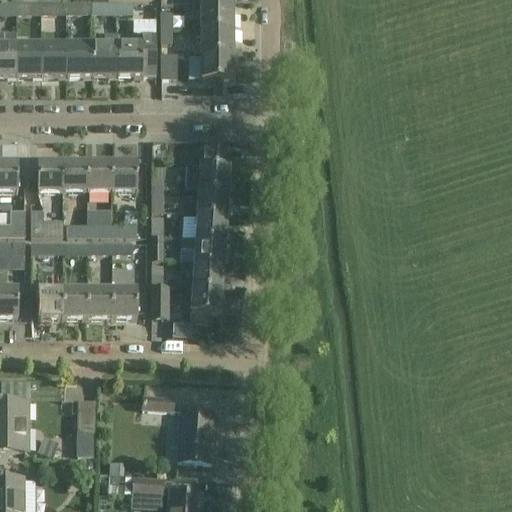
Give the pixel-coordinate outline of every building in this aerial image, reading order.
[(0,19),(16,20),(16,7),(0,7),(0,19)] [(41,19),(41,7),(16,7),(16,20),(41,19)] [(66,7),(41,7),(41,19),(66,19),(66,7)] [(91,19),(91,7),(66,7),(66,19),(91,19)] [(116,7),(91,7),(91,19),(116,19),(116,7)] [(116,19),(132,19),(132,7),(116,7),(116,19)] [(200,7),(201,33),(231,33),(231,7),(200,7)] [(171,33),(171,17),(159,17),(159,33),(171,33)] [(172,48),(171,33),(159,33),(159,48),(172,48)] [(201,33),(201,58),(232,57),(231,33),(201,33)] [(16,51),(15,51),(15,36),(2,36),(2,51),(0,50),(0,83),(16,84),(16,51)] [(91,51),(91,84),(117,84),(116,51),(116,38),(103,38),(103,51),(91,51)] [(142,84),(142,83),(155,83),(155,40),(134,40),(134,51),(116,51),(117,84),(142,84)] [(41,51),(16,51),(16,84),(41,84),(41,51)] [(66,51),(41,51),(41,84),(66,84),(66,51)] [(91,51),(66,51),(66,84),(91,84),(91,51)] [(232,57),(201,58),(201,85),(232,85),(232,57)] [(160,84),(176,84),(176,59),(161,59),(160,84)] [(198,194),(227,196),(229,172),(224,172),(225,154),(201,153),(200,170),(185,169),(183,193),(198,194)] [(0,198),(17,198),(17,169),(0,168),(0,198)] [(111,198),(111,168),(87,169),(87,198),(111,198)] [(111,198),(136,198),(136,168),(111,168),(111,198)] [(37,198),(63,198),(62,169),(37,169),(37,198)] [(87,198),(87,169),(62,169),(63,198),(87,198)] [(161,183),(150,183),(150,193),(161,193),(161,183)] [(150,193),(150,218),(161,218),(161,193),(150,193)] [(198,194),(197,219),(226,221),(227,196),(198,194)] [(8,230),(0,229),(0,242),(24,243),(24,215),(8,215),(8,230)] [(43,215),(29,215),(29,243),(62,243),(62,225),(43,225),(43,215)] [(197,219),(195,242),(196,242),(224,244),(226,221),(197,219)] [(149,242),(151,241),(155,242),(163,242),(162,221),(149,222),(149,242)] [(87,229),(66,229),(66,242),(87,243),(87,229)] [(111,229),(87,229),(87,243),(111,243),(111,229)] [(111,243),(135,243),(135,230),(111,229),(111,243)] [(151,246),(149,246),(150,266),(163,266),(163,242),(155,242),(151,241),(151,246)] [(194,267),(194,268),(223,270),(224,244),(196,242),(195,242),(195,243),(179,242),(179,253),(195,254),(194,267)] [(62,247),(29,247),(29,261),(62,260),(62,247)] [(87,247),(62,247),(62,260),(87,260),(87,247)] [(111,247),(87,247),(87,260),(111,260),(111,247)] [(130,247),(111,247),(111,260),(130,260),(130,247)] [(0,260),(10,260),(10,249),(0,248),(0,260)] [(10,275),(25,275),(25,249),(10,249),(10,260),(10,275)] [(193,278),(192,292),(221,294),(223,270),(194,268),(194,267),(179,266),(178,277),(193,278)] [(151,270),(151,290),(163,290),(163,270),(151,270)] [(168,291),(163,291),(163,290),(151,290),(151,323),(168,323),(168,291)] [(220,320),(221,294),(192,292),(190,326),(203,327),(203,319),(220,320)] [(0,295),(0,324),(17,324),(17,295),(0,295)] [(38,324),(62,324),(62,295),(38,295),(38,324)] [(62,324),(87,324),(87,295),(62,295),(62,324)] [(87,324),(111,325),(111,295),(87,295),(87,324)] [(111,295),(111,325),(136,325),(136,295),(111,295)] [(173,417),(173,402),(144,401),(143,415),(173,417)] [(93,406),(76,406),(75,462),(92,462),(93,406)] [(0,457),(26,458),(26,407),(0,407),(0,457)] [(210,470),(214,420),(180,418),(176,468),(210,470)] [(121,479),(122,468),(109,468),(109,478),(121,479)] [(161,501),(162,484),(132,482),(131,499),(161,501)] [(0,511),(23,511),(23,485),(0,484),(0,511)] [(200,511),(202,499),(169,497),(168,511),(200,511)]
